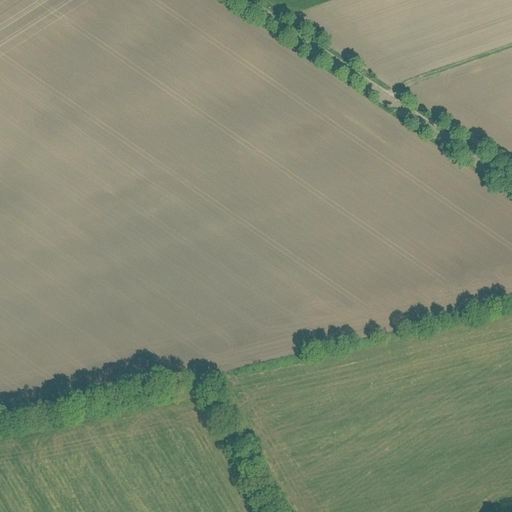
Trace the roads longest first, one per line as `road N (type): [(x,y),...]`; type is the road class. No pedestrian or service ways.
road 1 (tertiary): [(511,185),(240,0)]
road 2 (track): [(511,46),(419,78),(387,100)]
